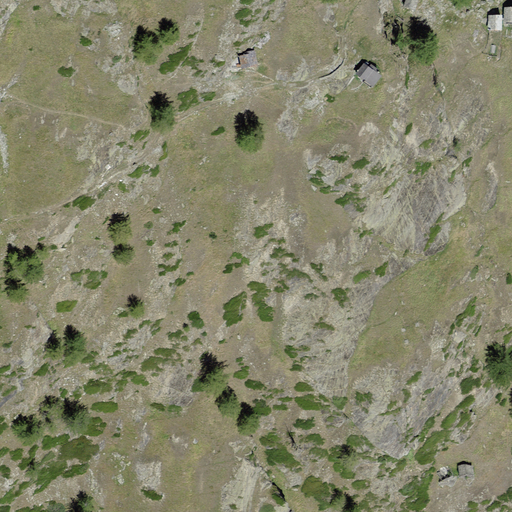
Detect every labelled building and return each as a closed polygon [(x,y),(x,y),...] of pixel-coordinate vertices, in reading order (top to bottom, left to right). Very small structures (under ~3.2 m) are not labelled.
[(418,0),(406,0),(403,7),(414,11),(418,0)] [(511,23),(511,8),(504,9),(503,23),(511,23)] [(501,31),(502,16),(488,16),(488,30),(501,31)] [(245,55),(240,56),(242,69),(257,67),(254,50),(245,51),(245,55)] [(373,88),(382,77),(376,72),(378,70),(371,64),(368,68),(363,64),(355,74),(373,88)] [(471,464),(458,466),(459,477),(472,475),(471,464)]
